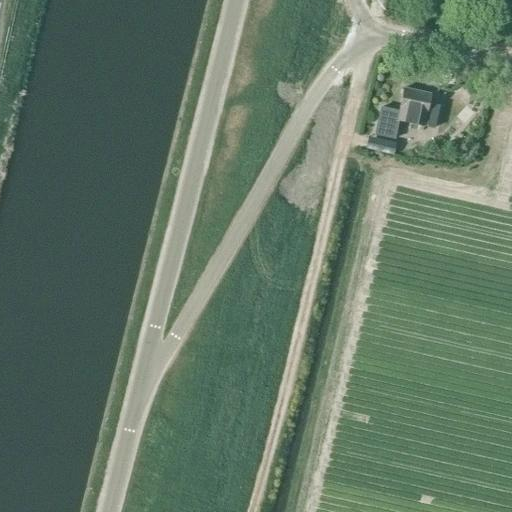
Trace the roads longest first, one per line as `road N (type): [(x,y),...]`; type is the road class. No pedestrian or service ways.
road 1 (track): [(251,511),(364,43)]
road 2 (unclassified): [(140,384),(173,344),(322,85),(371,36)]
road 3 (unclassified): [(140,384),(236,0)]
road 4 (unclassified): [(511,65),(371,36)]
road 5 (unclassified): [(108,511),(140,384)]
